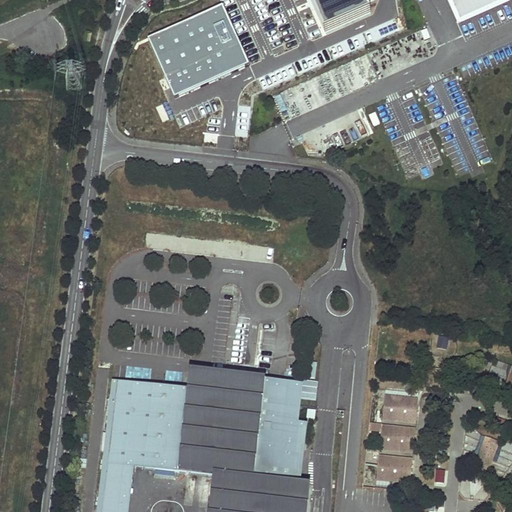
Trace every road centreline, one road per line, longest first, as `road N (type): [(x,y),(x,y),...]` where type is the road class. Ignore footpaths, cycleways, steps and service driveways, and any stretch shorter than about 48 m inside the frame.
road 1 (tertiary): [(49,511),(95,148)]
road 2 (unclassified): [(95,148),(324,174),(343,185),(350,203),(340,279)]
road 3 (unclassified): [(340,279),(323,284),(313,300),(328,327),(346,327),(361,314),(361,295),(348,281)]
